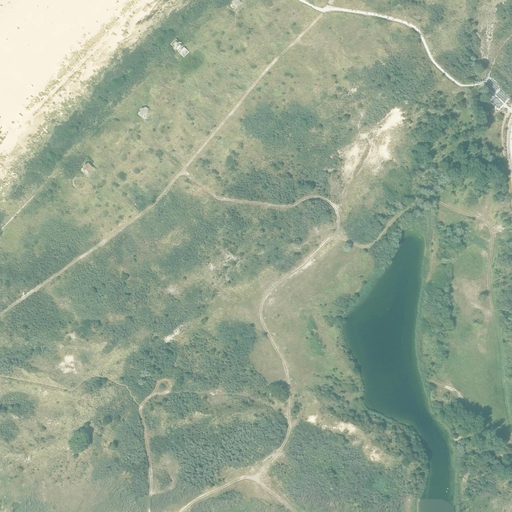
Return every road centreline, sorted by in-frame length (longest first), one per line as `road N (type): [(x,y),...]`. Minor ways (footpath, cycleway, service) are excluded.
road 1 (track): [(0,314),(159,199),(322,10)]
road 2 (track): [(511,414),(486,277),(494,239),(483,220),(423,199),(373,241),(336,234),(316,252)]
road 3 (track): [(149,511),(139,406),(153,391),(248,395),(287,415)]
road 4 (track): [(180,172),(218,199),(288,206),(320,197),(336,211),(336,234)]
road 5 (track): [(287,415),(287,376),(261,304),(316,252)]
road 6 (track): [(181,511),(254,478),(287,436),(287,415)]
